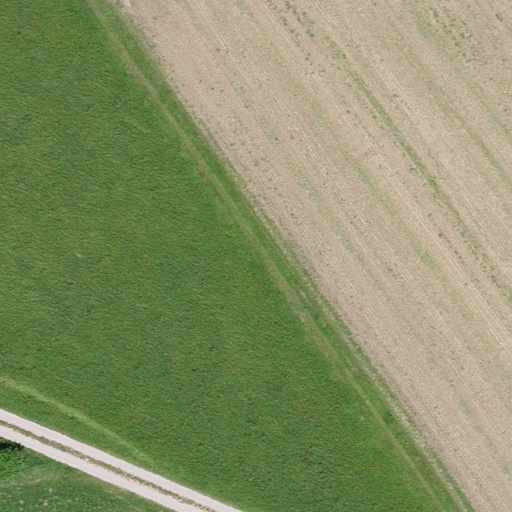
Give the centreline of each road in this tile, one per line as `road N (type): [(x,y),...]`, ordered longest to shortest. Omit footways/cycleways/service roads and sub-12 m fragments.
road 1 (track): [(94,0),(432,511)]
road 2 (track): [(0,440),(166,511)]
